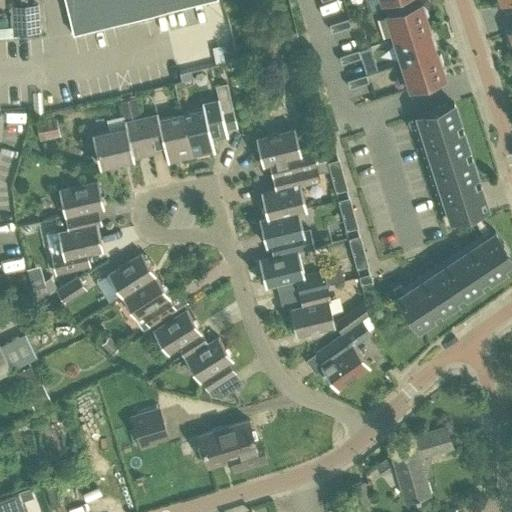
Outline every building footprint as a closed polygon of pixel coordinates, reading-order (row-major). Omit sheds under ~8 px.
[(63,0),(72,34),(220,0),(63,0)] [(330,17),(347,9),(342,0),(334,0),(324,5),(330,17)] [(393,39),(430,28),(422,2),(385,14),(393,39)] [(12,34),(40,32),(40,25),(40,23),(39,4),(10,6),(12,34)] [(331,32),(350,26),(348,18),(329,24),(331,32)] [(401,63),(438,52),(437,51),(436,51),(429,29),(430,28),(393,39),(401,63)] [(225,37),(216,39),(219,55),(229,53),(225,37)] [(342,64),(361,57),(358,50),(339,56),(342,64)] [(438,52),(401,63),(409,89),(446,77),(438,52)] [(349,88),(368,82),(366,74),(347,80),(349,88)] [(221,130),(237,126),(227,83),(216,85),(220,99),(203,103),(204,108),(182,113),(191,154),(215,149),(212,138),(222,136),(221,130)] [(149,152),(141,117),(140,118),(136,97),(120,101),(125,121),(126,125),(92,133),(99,164),(149,152)] [(425,140),(456,131),(453,122),(460,120),(454,103),(417,115),(425,140)] [(191,154),(182,113),(159,119),(158,113),(141,117),(149,152),(165,148),(167,160),(191,154)] [(40,141),(60,136),(56,117),(35,121),(40,141)] [(301,153),(295,129),(295,128),(256,137),(262,163),(276,160),(279,173),(316,164),(313,150),(301,153)] [(435,170),(465,160),(462,150),(468,148),(463,130),(456,132),(456,131),(425,140),(435,170)] [(325,153),(336,151),(334,142),(323,145),(325,153)] [(444,198),(474,188),(474,187),(471,177),(477,175),(471,158),(465,160),(435,170),(444,198)] [(335,192),(347,189),(339,159),(328,162),(335,192)] [(266,217),(299,209),(307,207),(301,182),(320,178),(316,164),(279,173),(282,187),(260,192),(266,217)] [(101,223),(101,221),(97,208),(103,206),(97,180),(58,189),(65,216),(56,218),(58,230),(67,228),(68,229),(96,222),(97,224),(101,223)] [(480,185),(474,187),(474,188),(444,198),(451,219),(481,210),(478,200),(484,198),(480,185)] [(346,230),(358,227),(349,197),(338,200),(346,230)] [(281,254),(298,250),(307,248),(314,246),(310,229),(304,230),(299,209),(266,217),(260,218),(266,244),(278,241),(281,254)] [(67,228),(58,230),(56,218),(55,218),(57,230),(46,233),(50,252),(51,252),(55,274),(90,267),(86,250),(102,247),(97,224),(96,222),(68,229),(67,228)] [(488,274),(487,275),(491,280),(506,270),(502,265),(511,258),(511,256),(495,231),(470,247),(488,274)] [(357,268),(368,265),(359,235),(348,238),(357,268)] [(478,281),(487,275),(488,274),(470,247),(446,263),(468,296),(482,286),(478,281)] [(281,254),(260,259),(266,285),(269,284),(276,282),(278,291),(279,296),(300,291),(328,284),(344,281),(340,266),(324,270),(304,275),(298,250),(281,254)] [(122,295),(156,274),(141,252),(108,273),(122,295)] [(466,296),(468,296),(446,263),(422,279),(444,312),(458,302),(454,297),(463,291),(466,296)] [(361,284),(372,281),(370,273),(358,276),(361,284)] [(156,274),(122,295),(144,329),(171,312),(171,313),(187,302),(179,288),(169,294),(156,274)] [(86,289),(78,276),(77,275),(56,289),(65,303),(86,289)] [(443,312),(444,312),(422,279),(397,296),(419,328),(434,318),(430,313),(439,307),(443,312)] [(331,298),(328,284),(300,291),(303,304),(291,307),(297,333),(335,324),(329,299),(331,298)] [(43,310),(51,308),(48,299),(40,301),(43,310)] [(364,303),(349,314),(357,325),(363,321),(368,317),(364,303)] [(185,357),(209,342),(187,308),(153,329),(167,352),(178,345),(185,357)] [(315,373),(323,367),(337,388),(369,366),(355,345),(371,334),(363,321),(345,334),(340,335),(305,360),(315,373)] [(0,374),(11,370),(11,369),(36,358),(24,333),(0,344),(0,374)] [(101,342),(100,344),(111,354),(112,353),(119,345),(109,335),(101,342)] [(209,342),(185,357),(199,379),(201,378),(209,390),(230,376),(223,364),(233,358),(219,336),(209,342)] [(139,447),(169,438),(168,433),(159,406),(130,415),(139,447)] [(255,442),(248,419),(198,434),(198,435),(186,438),(193,459),(204,456),(207,465),(239,455),(242,465),(266,458),(260,440),(255,442)] [(413,447),(393,453),(393,452),(375,465),(382,476),(383,475),(390,484),(400,481),(405,497),(430,490),(426,476),(431,474),(430,455),(453,448),(446,424),(410,435),(413,447)] [(370,511),(368,503),(370,502),(365,481),(348,485),(354,506),(356,505),(357,511),(370,511)] [(31,495),(29,488),(20,491),(22,499),(31,495)] [(22,511),(16,493),(2,498),(7,511),(22,511)]
